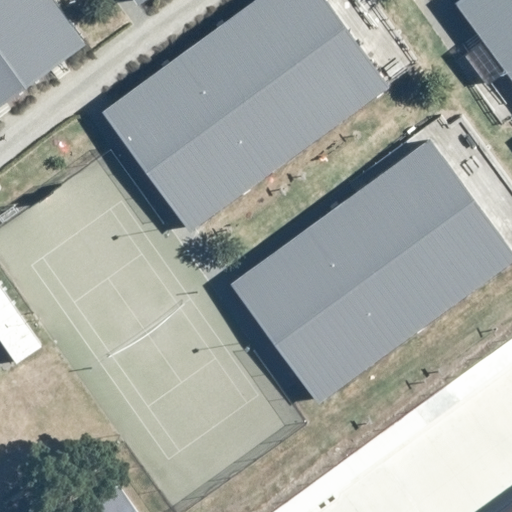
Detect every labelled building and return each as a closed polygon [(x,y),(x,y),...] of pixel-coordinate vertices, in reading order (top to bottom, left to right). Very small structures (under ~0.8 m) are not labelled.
[(55,0),(0,0),(0,103),(87,43),(55,0)] [(325,0),(255,0),(103,110),(189,228),(387,85),(325,0)] [(511,0),(458,0),(511,76),(511,0)] [(511,248),(428,135),(231,279),(321,401),(511,261),(511,248)] [(0,285),(0,340),(15,362),(41,345),(0,285)] [(136,511),(115,483),(75,511),(136,511)]
